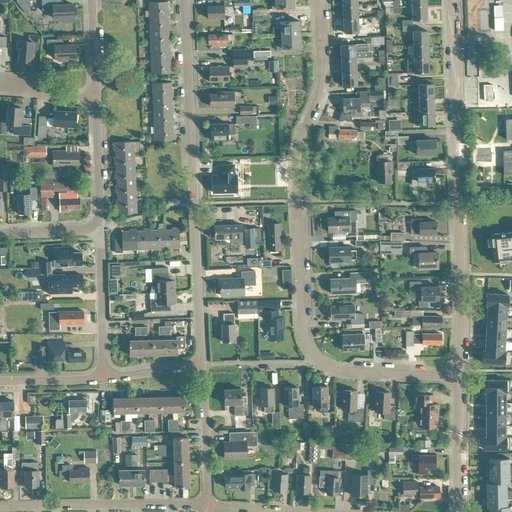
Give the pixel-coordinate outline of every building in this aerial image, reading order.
[(31,0),(16,0),(16,2),(23,10),(32,10),(31,0)] [(65,4),(60,0),(41,0),(42,10),(52,10),(53,18),(61,18),(61,21),(73,21),(73,4),(65,4)] [(250,13),(249,0),(223,0),(223,6),(207,6),(207,18),(223,18),(223,13),(231,13),(231,7),(233,6),(242,6),(242,13),(250,13)] [(293,0),(275,0),(275,3),(271,3),(272,9),(276,9),(276,8),(294,7),(293,0)] [(150,16),(169,15),(169,9),(167,9),(167,1),(148,2),(149,11),(150,10),(150,16)] [(343,19),(358,18),(357,4),(342,5),(343,19)] [(426,5),(411,6),(411,20),(427,19),(426,5)] [(151,30),(170,30),(169,23),(168,23),(167,16),(169,16),(169,15),(150,16),(149,16),(149,25),(151,25),(151,30)] [(494,18),(494,31),(503,30),(502,17),(494,18)] [(358,18),(343,19),(343,33),(358,32),(358,35),(366,34),(365,24),(358,25),(358,18)] [(281,35),(299,34),(299,21),(280,22),(276,22),(276,28),(280,27),(281,35)] [(152,45),(170,44),(170,37),(168,37),(168,30),(170,30),(151,30),(149,30),(150,39),(151,39),(152,45)] [(412,45),(427,45),(426,31),(412,31),(412,45)] [(226,35),(226,34),(208,35),(208,44),(211,44),(211,47),(227,46),(227,40),(233,40),(232,34),(226,35)] [(299,34),(281,35),(281,44),(276,44),(276,50),(282,50),(282,48),(300,47),(299,34)] [(38,47),(39,36),(28,35),(28,41),(17,40),(17,49),(19,50),(18,61),(31,62),(32,47),(38,47)] [(370,45),(384,44),(383,36),(370,37),(370,45)] [(67,45),(61,39),(46,40),(47,50),(54,50),(54,59),(56,58),(56,60),(57,61),(59,62),(63,62),(65,61),(66,59),(66,58),(75,58),(74,44),(67,45)] [(152,59),(171,58),(171,51),(169,51),(169,45),(170,44),(152,45),(150,45),(150,53),(152,53),(152,59)] [(341,59),(355,58),(371,57),(371,51),(368,51),(368,44),(340,45),(341,59)] [(427,58),(427,45),(412,45),(412,59),(427,58)] [(250,49),(232,49),(232,59),(250,59),(250,49)] [(171,58),(152,59),(151,59),(151,67),(153,67),(153,74),(172,73),(171,66),(170,66),(169,59),(171,59),(171,58)] [(341,72),(356,72),(355,58),(341,59),(341,72)] [(427,58),(412,59),(413,73),(428,72),(427,58)] [(232,68),(247,68),(246,60),(232,60),(232,68)] [(209,82),(228,81),(228,66),(209,67),(209,82)] [(356,72),(341,72),(342,86),(357,86),(356,72)] [(379,85),(375,85),(375,91),(383,91),(385,90),(385,78),(379,78),(379,85)] [(154,97),(173,96),(172,90),(171,90),(170,82),(152,83),(152,91),(154,91),(154,97)] [(418,98),(433,98),(432,84),(417,84),(418,98)] [(483,85),(483,93),(492,93),(492,84),(483,85)] [(341,110),(338,121),(351,120),(351,117),(360,116),(360,110),(360,107),(367,107),(367,105),(369,105),(369,98),(383,98),(383,91),(375,91),(368,91),(359,92),(359,98),(342,98),(343,111),(342,111),(342,110),(341,110)] [(234,108),(233,92),(217,92),(217,94),(209,94),(210,106),(223,106),(223,108),(234,108)] [(155,111),(173,110),(173,104),(171,104),(171,97),(173,97),(173,96),(154,97),(153,97),(153,105),(154,105),(155,111)] [(418,112),(433,111),(433,98),(418,98),(413,98),(414,112),(418,112)] [(252,107),(252,106),(239,106),(239,114),(252,114),(257,113),(257,107),(252,107)] [(22,124),(19,124),(20,108),(7,107),(6,124),(14,124),(14,133),(28,134),(29,123),(23,123),(22,124)] [(75,128),(77,112),(53,110),(53,118),(47,118),(47,117),(38,116),(37,137),(46,137),(47,126),(75,128)] [(155,125),(174,124),(174,118),(172,118),(172,111),(173,111),(173,110),(155,111),(153,111),(154,120),(155,120),(155,125)] [(433,111),(418,112),(419,126),(434,125),(433,111)] [(511,118),(505,119),(506,139),(511,138),(511,150),(502,151),(503,175),(511,174),(511,118)] [(375,130),(375,122),(360,122),(359,129),(375,130)] [(228,140),(228,134),(234,134),(234,124),(227,124),(227,123),(210,124),(211,135),(211,140),(228,140)] [(174,124),(155,125),(154,125),(154,134),(156,134),(156,140),(175,139),(174,132),(173,132),(172,125),(174,125),(174,124)] [(358,148),(358,132),(333,132),(333,148),(341,148),(341,149),(349,149),(349,148),(358,148)] [(397,144),(408,144),(407,136),(397,136),(397,144)] [(434,154),(434,140),(415,141),(415,142),(409,142),(410,150),(416,150),(416,155),(434,154)] [(115,156),(134,155),(133,148),(132,148),(132,141),(113,142),(113,149),(115,149),(115,156)] [(23,157),(46,157),(46,146),(23,147),(23,157)] [(77,152),(77,146),(66,146),(66,151),(52,151),(53,166),(66,166),(66,164),(78,164),(78,152),(77,152)] [(377,182),(389,182),(389,169),(391,169),(391,154),(377,154),(377,162),(377,182)] [(116,170),(134,170),(134,162),(133,162),(132,156),(134,156),(134,155),(115,156),(114,156),(114,164),(116,163),(116,170)] [(397,170),(409,170),(409,162),(397,162),(397,170)] [(220,175),(212,176),(213,192),(236,192),(236,175),(233,175),(233,165),(220,165),(220,175)] [(411,185),(422,185),(422,181),(434,180),(433,168),(416,169),(411,169),(411,185)] [(116,185),(135,184),(135,176),(133,176),(133,170),(134,170),(116,170),(114,170),(115,178),(116,178),(116,185)] [(40,197),(53,197),(52,183),(40,183),(40,197)] [(117,199),(136,198),(135,190),(134,190),(134,184),(135,184),(116,185),(115,185),(115,192),(117,192),(117,199)] [(18,213),(31,212),(30,200),(36,199),(35,187),(24,188),(25,194),(17,195),(18,213)] [(67,192),(59,192),(59,198),(59,211),(69,211),(69,209),(79,209),(79,197),(77,197),(77,192),(67,192)] [(136,198),(117,199),(115,199),(116,206),(117,206),(118,214),(136,213),(136,204),(134,204),(134,199),(136,198)] [(325,219),(325,226),(327,226),(328,232),(344,231),(345,237),(356,236),(355,210),(333,211),(334,217),(327,217),(327,219),(325,219)] [(422,222),(422,219),(410,219),(410,230),(411,230),(411,235),(419,234),(419,235),(435,234),(435,221),(422,222)] [(268,251),(280,250),(279,223),(267,224),(268,251)] [(241,242),(241,225),(214,225),(214,238),(231,238),(231,243),(241,242)] [(164,228),(165,248),(173,248),(173,246),(179,246),(179,244),(186,244),(186,236),(185,233),(179,233),(178,227),(171,228),(171,229),(164,230),(164,228)] [(164,248),(165,248),(164,228),(157,228),(157,230),(150,230),(150,229),(150,249),(159,248),(159,247),(164,246),(164,248)] [(254,228),(244,228),(245,246),(255,246),(254,228)] [(136,249),(136,229),(129,229),(129,231),(121,231),(121,238),(114,239),(115,252),(122,252),(122,250),(130,249),(130,248),(136,248),(136,249)] [(150,249),(150,229),(143,229),(143,230),(136,231),(136,229),(136,249),(144,249),(144,247),(150,247),(150,249)] [(511,231),(492,234),(495,261),(511,259),(511,231)] [(404,241),(405,233),(390,232),(390,241),(404,241)] [(401,254),(401,241),(379,241),(380,253),(401,254)] [(424,252),(423,246),(408,247),(408,253),(418,253),(418,268),(437,268),(436,252),(424,252)] [(71,247),(53,247),(53,268),(62,267),(62,266),(81,265),(81,252),(72,253),(71,247)] [(349,250),(349,247),(328,247),(329,262),(330,262),(330,266),(332,267),(336,267),(338,265),(338,262),(350,262),(350,259),(355,259),(355,250),(349,250)] [(265,260),(265,257),(259,257),(259,267),(271,266),(271,260),(265,260)] [(40,274),(52,273),(51,261),(40,262),(41,269),(40,269),(40,274)] [(112,275),(121,275),(120,267),(120,265),(112,265),(112,275)] [(156,293),(175,292),(174,280),(173,278),(170,274),(167,274),(167,268),(144,268),(145,282),(151,282),(151,286),(150,293),(156,293)] [(220,295),(244,294),(243,285),(255,285),(255,271),(241,271),(241,278),(219,279),(220,295)] [(330,293),(355,292),(355,283),(366,282),(366,273),(352,273),(352,278),(330,279),(330,293)] [(64,275),(64,274),(47,275),(47,294),(71,293),(71,286),(82,286),(82,275),(64,275)] [(417,307),(427,307),(427,301),(431,301),(438,301),(437,286),(420,287),(420,281),(408,282),(409,294),(417,293),(417,307)] [(42,292),(28,292),(28,301),(42,301),(42,292)] [(170,303),(175,303),(175,292),(156,293),(150,293),(149,293),(149,299),(150,299),(150,311),(170,310),(170,303)] [(487,293),(486,305),(488,305),(507,306),(508,306),(508,294),(487,293)] [(256,301),(237,302),(237,315),(257,314),(256,301)] [(268,301),(257,302),(257,311),(265,310),(269,310),(268,308),(268,301)] [(353,314),(352,305),(331,306),(331,319),(350,318),(350,323),(346,324),(346,328),(363,327),(363,314),(353,314)] [(488,305),(487,316),(507,317),(507,306),(488,305)] [(278,310),(262,311),(263,319),(269,318),(269,326),(268,326),(266,328),(266,332),(268,334),(270,334),(270,340),(282,339),(282,326),(284,326),(283,318),(278,318),(278,310)] [(49,330),(59,330),(59,324),(83,323),(83,311),(48,312),(49,330)] [(234,324),(233,313),(223,314),(223,324),(221,324),(222,342),(235,341),(234,324)] [(440,317),(422,316),(422,317),(412,316),(412,324),(422,324),(422,328),(430,328),(430,326),(440,326),(440,317)] [(487,316),(487,327),(506,329),(507,317),(487,316)] [(487,327),(486,339),(505,340),(506,329),(487,327)] [(421,334),(412,334),(412,331),(405,331),(405,345),(412,345),(412,343),(421,343),(421,344),(440,344),(440,334),(421,333),(421,334)] [(342,351),(363,350),(363,334),(342,335),(342,351)] [(176,336),(176,339),(164,339),(165,354),(177,354),(177,349),(185,348),(185,336),(176,336)] [(153,355),(165,354),(164,339),(152,340),(153,355)] [(486,339),(485,350),(505,351),(505,340),(486,339)] [(129,355),(141,355),(140,340),(128,340),(129,355)] [(141,355),(153,355),(152,340),(140,340),(141,355)] [(63,355),(63,341),(46,342),(47,360),(63,359),(63,362),(84,361),(84,352),(68,352),(68,355),(63,355)] [(483,350),(483,362),(504,363),(505,351),(483,350)] [(483,379),(483,391),(504,391),(504,379),(483,379)] [(327,412),(326,405),(327,405),(326,386),(312,386),(313,406),(319,405),(319,412),(327,412)] [(298,404),(297,387),(284,387),(284,405),(288,405),(288,419),(303,418),(303,403),(298,404)] [(273,412),(273,405),(273,388),(260,388),(260,397),(255,397),(255,405),(264,405),(264,412),(271,412),(272,428),(280,428),(279,412),(273,412)] [(234,403),(234,416),(247,415),(246,396),(241,396),(241,389),(224,390),(224,404),(234,403)] [(362,422),(363,408),(356,408),(356,391),(342,390),(341,409),(348,410),(347,421),(362,422)] [(485,391),(485,403),(504,403),(504,391),(485,391)] [(394,420),(395,406),(389,405),(390,392),(375,392),(374,411),(384,412),(383,419),(394,420)] [(418,415),(437,416),(438,404),(432,404),(432,394),(414,394),(413,408),(418,408),(418,415)] [(172,419),(172,431),(178,431),(177,411),(184,411),(184,396),(172,397),(172,412),(172,419)] [(136,412),(148,412),(148,397),(136,398),(136,412)] [(148,412),(160,412),(160,397),(148,397),(148,412)] [(160,412),(172,412),(172,397),(160,397),(160,412)] [(112,413),(124,413),(124,398),(112,398),(112,413)] [(131,413),(136,412),(136,398),(124,398),(124,413),(125,413),(125,421),(125,432),(130,432),(130,420),(131,420),(131,413)] [(55,428),(71,428),(70,419),(73,419),(75,419),(77,416),(78,414),(78,411),(86,411),(86,400),(68,400),(68,402),(60,402),(61,419),(56,419),(55,421),(55,428)] [(1,401),(1,431),(7,431),(7,420),(14,420),(13,401),(1,401)] [(485,403),(485,414),(504,414),(504,403),(485,403)] [(100,409),(100,420),(109,420),(109,409),(100,409)] [(504,414),(485,414),(485,426),(504,425),(504,414)] [(39,416),(25,416),(25,429),(39,428),(43,428),(43,415),(39,416)] [(437,428),(437,416),(418,415),(418,422),(413,422),(413,433),(420,433),(420,438),(425,438),(425,427),(437,428)] [(327,443),(335,442),(335,425),(327,425),(327,443)] [(485,426),(485,437),(504,437),(505,425),(504,425),(485,426)] [(224,458),(246,457),(246,446),(254,446),(257,444),(256,431),(228,432),(229,442),(223,442),(224,458)] [(147,436),(133,436),(133,445),(147,445),(147,436)] [(113,453),(121,453),(120,437),(112,437),(113,453)] [(173,450),(188,449),(187,437),(172,438),(173,450)] [(483,437),(483,450),(505,449),(505,437),(483,437)] [(316,463),(317,443),(309,442),(308,462),(316,463)] [(345,460),(346,444),(333,443),(332,459),(345,460)] [(346,444),(345,460),(354,460),(355,444),(346,444)] [(388,446),(388,451),(388,462),(394,462),(394,454),(402,454),(402,447),(388,446)] [(173,462),(188,462),(188,449),(173,450),(173,462)] [(84,463),(96,463),(96,450),(83,451),(84,463)] [(5,456),(0,455),(0,479),(1,480),(1,487),(13,487),(13,470),(14,470),(14,464),(5,464),(5,456)] [(119,485),(131,485),(131,455),(125,455),(125,470),(118,470),(119,485)] [(131,455),(131,485),(144,484),(144,470),(136,470),(136,455),(131,455)] [(434,468),(435,455),(418,455),(410,455),(410,464),(418,464),(418,474),(426,474),(426,468),(434,468)] [(508,458),(488,458),(488,470),(511,470),(511,465),(508,466),(508,458)] [(38,470),(38,462),(21,462),(21,471),(24,471),(24,486),(38,486),(38,470)] [(174,475),(189,474),(188,462),(173,462),(174,475)] [(72,470),(72,465),(62,465),(62,471),(59,471),(59,477),(58,478),(69,477),(69,482),(89,482),(88,468),(78,468),(78,470),(72,470)] [(308,475),(309,467),(303,467),(302,475),(297,475),(296,492),(308,493),(309,475),(308,475)] [(337,477),(337,471),(328,470),(328,477),(327,477),(326,494),(337,494),(338,478),(337,477)] [(366,475),(352,474),(351,495),(366,495),(366,484),(374,484),(374,470),(367,470),(366,475)] [(488,470),(488,482),(497,482),(497,483),(506,483),(509,483),(509,475),(511,474),(511,470),(488,470)] [(189,474),(174,475),(174,487),(189,486),(189,474)] [(286,492),(287,475),(273,474),(272,491),(286,492)] [(240,476),(224,476),(224,488),(240,488),(240,490),(247,490),(247,488),(250,488),(249,486),(254,486),(254,475),(240,475),(240,476)] [(416,488),(416,481),(402,482),(403,495),(419,494),(419,499),(431,499),(431,497),(439,496),(439,487),(416,488)] [(506,483),(497,483),(497,482),(488,482),(485,482),(485,494),(486,494),(511,494),(511,490),(506,490),(506,483)] [(497,506),(506,506),(506,499),(511,498),(511,494),(486,494),(485,494),(485,507),(488,507),(497,507),(497,506)]
